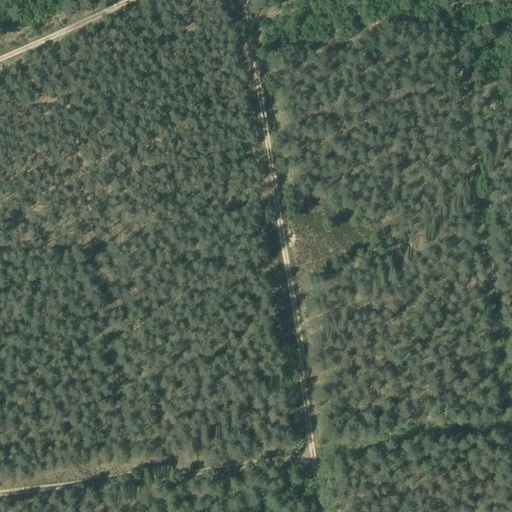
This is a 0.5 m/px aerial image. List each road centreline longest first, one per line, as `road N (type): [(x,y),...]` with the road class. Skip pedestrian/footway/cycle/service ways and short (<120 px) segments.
road 1 (track): [(320,511),(239,0)]
road 2 (track): [(511,422),(0,500)]
road 3 (track): [(508,423),(459,91)]
road 4 (track): [(47,47),(88,246)]
road 5 (track): [(148,0),(0,70)]
